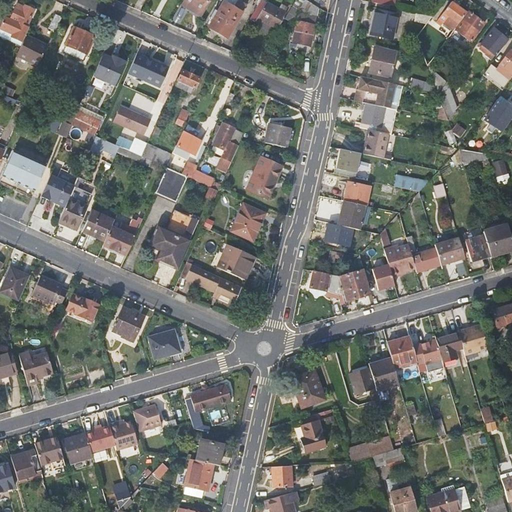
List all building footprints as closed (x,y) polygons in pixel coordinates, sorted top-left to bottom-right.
[(184,0),(182,3),(202,14),(209,0),(184,0)] [(228,37),(242,12),(223,0),(217,10),(214,9),(210,17),(213,18),(208,26),(228,37)] [(266,1),(263,0),(260,0),(250,18),(255,21),(258,18),(276,29),(286,12),(285,11),(288,6),(281,3),(279,7),(267,0),(266,1)] [(295,0),(292,6),(299,10),(304,0),(295,0)] [(317,13),(319,6),(307,0),(304,0),(299,10),(317,13)] [(443,22),(453,29),(466,12),(459,7),(453,3),(452,1),(444,12),(448,15),(443,22)] [(35,9),(25,5),(23,10),(16,6),(12,14),(7,12),(0,28),(13,34),(12,37),(23,42),(30,27),(27,25),(35,9)] [(370,34),(392,39),(398,13),(376,8),(370,34)] [(315,24),(317,13),(299,10),(297,20),(315,24)] [(485,23),(469,11),(455,29),(471,41),(485,23)] [(49,28),(56,30),(63,17),(55,13),(49,28)] [(414,21),(422,29),(422,28),(426,23),(417,13),(414,21)] [(270,38),(276,29),(258,18),(255,21),(252,28),(270,38)] [(311,44),(315,24),(297,20),(293,40),(311,44)] [(95,36),(74,26),(66,45),(67,45),(86,53),(87,54),(95,36)] [(507,40),(492,28),(479,45),(494,56),(507,40)] [(430,43),(421,32),(417,37),(422,51),(430,43)] [(40,43),(26,37),(17,56),(39,65),(48,44),(41,41),(40,43)] [(67,45),(64,52),(83,60),(86,53),(67,45)] [(368,72),(390,77),(395,51),(374,47),(368,72)] [(482,74),(503,89),(511,77),(511,50),(510,49),(495,68),(490,64),(482,74)] [(169,67),(137,52),(128,73),(160,87),(169,67)] [(116,85),(126,61),(113,55),(112,58),(108,56),(103,54),(94,75),(116,85)] [(446,81),(433,69),(434,67),(427,64),(427,65),(434,82),(438,92),(446,81)] [(200,77),(183,70),(175,86),(192,93),(194,88),(195,88),(200,77)] [(380,80),(361,76),(358,89),(364,90),(362,101),(366,102),(386,106),(392,107),(393,104),(397,84),(380,80)] [(411,78),(409,87),(438,93),(438,92),(434,82),(411,78)] [(456,107),(446,81),(438,92),(438,93),(443,107),(446,116),(456,107)] [(50,89),(39,84),(36,93),(46,98),(50,89)] [(402,85),(397,84),(393,104),(398,105),(402,85)] [(355,100),(362,101),(364,90),(358,89),(355,100)] [(490,124),(495,128),(500,131),(511,115),(511,110),(497,100),(483,119),(490,124)] [(366,102),(360,127),(370,129),(380,131),(389,133),(391,134),(397,109),(392,107),(386,106),(366,102)] [(74,103),(65,121),(72,124),(81,106),(74,103)] [(81,107),(79,111),(103,122),(105,117),(81,107)] [(446,116),(443,107),(437,108),(437,117),(448,119),(446,116)] [(176,124),(183,127),(186,121),(190,112),(182,109),(176,124)] [(103,122),(79,111),(74,124),(97,134),(103,122)] [(58,118),(49,114),(43,125),(53,129),(58,118)] [(72,124),(65,121),(63,121),(58,132),(67,136),(72,124)] [(200,127),(186,121),(183,127),(173,151),(189,158),(191,152),(195,154),(202,140),(195,137),(200,127)] [(291,127),(269,123),(265,142),(287,147),(291,127)] [(491,133),(495,128),(490,124),(486,129),(491,133)] [(125,125),(122,131),(147,142),(149,137),(125,125)] [(454,132),(461,136),(465,130),(458,125),(454,132)] [(162,128),(156,126),(152,134),(158,136),(162,128)] [(88,142),(92,134),(83,129),(79,138),(88,142)] [(231,134),(220,129),(213,144),(224,149),(216,167),(226,171),(230,161),(231,161),(238,145),(237,145),(228,141),(231,134)] [(363,150),(363,153),(383,158),(389,133),(380,131),(370,129),(366,150),(363,150)] [(456,142),(451,130),(445,132),(449,144),(456,142)] [(147,142),(122,131),(116,143),(142,155),(147,142)] [(231,134),(228,141),(237,145),(240,137),(231,134)] [(103,151),(115,156),(119,146),(97,136),(92,146),(103,151)] [(171,154),(148,144),(142,156),(166,167),(171,154)] [(103,151),(92,146),(90,151),(101,155),(103,151)] [(340,148),(334,173),(355,177),(361,153),(340,148)] [(463,164),(488,157),(487,154),(486,153),(459,148),(463,164)] [(46,164),(14,150),(0,180),(0,181),(32,196),(46,164)] [(282,166),(261,157),(247,189),(265,197),(273,181),(275,182),(282,166)] [(496,176),(507,173),(504,160),(493,162),(496,176)] [(197,165),(188,161),(183,174),(187,176),(192,178),(195,169),(197,165)] [(358,173),(370,175),(372,162),(359,161),(358,173)] [(176,201),(187,176),(183,174),(166,167),(155,192),(176,201)] [(215,178),(195,169),(192,178),(210,186),(212,187),(214,181),(215,178)] [(52,171),(41,196),(65,206),(72,191),(63,187),(67,178),(52,171)] [(397,173),(394,185),(419,190),(429,181),(397,173)] [(431,192),(444,188),(442,179),(429,183),(431,192)] [(221,184),(214,181),(212,187),(219,190),(221,184)] [(348,181),(344,200),(366,205),(371,186),(348,181)] [(205,196),(214,200),(219,190),(212,187),(210,186),(205,196)] [(394,187),(389,210),(397,211),(402,188),(394,187)] [(90,197),(73,189),(72,191),(65,206),(58,222),(76,230),(90,197)] [(427,210),(435,208),(432,198),(424,200),(427,210)] [(343,200),(338,224),(353,227),(364,230),(370,206),(366,205),(344,200),(343,200)] [(266,213),(244,203),(231,230),(251,239),(256,229),(259,229),(266,213)] [(95,232),(107,237),(112,225),(114,220),(91,209),(82,230),(93,236),(95,232)] [(197,219),(176,210),(167,230),(158,226),(151,242),(161,247),(156,259),(178,269),(191,241),(188,239),(197,219)] [(386,223),(388,224),(392,220),(399,212),(397,211),(389,210),(386,223)] [(207,218),(203,226),(210,230),(215,222),(207,218)] [(129,233),(112,225),(107,237),(104,245),(127,255),(141,223),(135,220),(129,233)] [(338,224),(328,222),(324,241),(350,246),(353,227),(338,224)] [(490,256),(511,249),(511,240),(507,223),(482,230),(484,234),(490,256)] [(384,228),(379,233),(381,239),(383,245),(389,244),(384,228)] [(369,239),(373,240),(379,233),(370,231),(369,239)] [(471,262),(490,256),(484,234),(465,240),(471,262)] [(417,273),(440,266),(435,247),(418,252),(417,250),(415,250),(411,236),(407,238),(408,244),(416,269),(417,273)] [(440,266),(465,258),(458,236),(434,244),(435,247),(440,266)] [(255,256),(227,244),(217,267),(245,279),(255,256)] [(400,273),(416,269),(408,244),(393,248),(393,247),(384,249),(388,263),(388,265),(392,278),(401,276),(400,273)] [(328,261),(335,262),(336,257),(351,260),(352,254),(330,250),(328,261)] [(345,300),(371,293),(364,269),(359,254),(356,257),(358,262),(354,263),(356,272),(339,276),(344,294),(338,296),(341,305),(347,304),(345,300)] [(234,305),(242,286),(187,261),(181,275),(219,293),(217,298),(234,305)] [(392,278),(388,265),(372,270),(378,289),(394,284),(392,278)] [(20,271),(11,267),(0,290),(0,291),(19,299),(28,279),(18,274),(20,271)] [(339,276),(313,270),(309,287),(338,293),(334,281),(339,276)] [(56,303),(62,288),(63,286),(40,276),(32,294),(55,305),(56,303)] [(69,291),(62,288),(56,303),(62,305),(69,291)] [(66,309),(83,317),(92,321),(99,305),(84,298),(84,299),(73,294),(66,309)] [(496,325),(511,320),(511,303),(491,309),(496,325)] [(145,316),(123,307),(112,331),(134,340),(145,316)] [(82,321),(83,317),(66,309),(64,313),(82,321)] [(18,325),(13,323),(10,330),(15,332),(18,325)] [(464,355),(487,349),(480,324),(457,331),(458,332),(464,355)] [(58,327),(54,325),(49,335),(55,335),(58,327)] [(174,330),(148,337),(155,359),(180,351),(174,330)] [(458,332),(435,339),(442,360),(442,362),(464,355),(458,332)] [(394,368),(417,361),(412,345),(409,335),(387,342),(391,357),(394,368)] [(427,365),(442,360),(435,339),(420,343),(420,342),(412,345),(417,361),(418,365),(426,363),(427,365)] [(53,373),(46,352),(31,357),(29,351),(19,354),(28,385),(38,382),(37,377),(53,373)] [(0,378),(18,373),(12,352),(0,355),(0,378)] [(386,388),(399,385),(394,368),(391,357),(383,359),(384,362),(369,367),(375,387),(376,389),(376,391),(378,398),(380,405),(390,403),(386,388)] [(354,393),(375,387),(369,367),(349,373),(354,393)] [(296,390),(302,408),(325,399),(314,370),(301,374),(300,371),(289,374),(289,377),(293,391),(296,390)] [(192,398),(186,400),(192,420),(194,429),(210,432),(211,427),(203,425),(198,411),(231,402),(226,385),(191,395),(192,398)] [(378,398),(376,391),(370,392),(372,400),(378,398)] [(380,405),(378,398),(372,400),(370,401),(374,417),(383,415),(380,405)] [(139,430),(161,423),(155,403),(134,409),(139,430)] [(406,407),(408,416),(416,414),(413,404),(406,407)] [(480,409),(484,423),(493,420),(489,406),(480,409)] [(438,437),(446,434),(441,418),(434,420),(438,437)] [(326,447),(318,420),(301,425),(304,437),(300,438),(304,452),(326,447)] [(123,421),(109,425),(115,444),(116,451),(137,444),(131,422),(124,424),(123,421)] [(109,425),(85,433),(90,451),(115,444),(109,425)] [(509,442),(511,441),(511,434),(511,431),(499,435),(503,450),(511,448),(509,442)] [(86,459),(92,457),(90,451),(85,433),(64,440),(71,463),(86,459)] [(389,435),(369,441),(373,456),(394,450),(389,435)] [(57,437),(33,444),(35,449),(39,464),(63,458),(57,437)] [(199,438),(195,459),(210,463),(218,464),(222,443),(199,438)] [(373,456),(369,441),(347,448),(352,462),(373,456)] [(404,457),(401,447),(394,450),(373,456),(376,466),(404,457)] [(35,449),(11,456),(19,483),(35,479),(35,475),(42,473),(39,464),(35,449)] [(204,488),(210,463),(195,459),(190,458),(185,484),(204,488)] [(88,466),(86,459),(71,463),(74,471),(88,466)] [(159,479),(169,469),(163,463),(153,473),(159,479)] [(7,464),(0,466),(0,493),(15,489),(7,464)] [(293,486),(292,465),(272,466),(273,487),(293,486)] [(507,501),(511,499),(511,471),(499,475),(507,501)] [(314,486),(329,481),(327,474),(312,478),(314,486)] [(395,477),(386,480),(395,511),(414,511),(417,511),(409,486),(398,489),(395,477)] [(469,485),(455,489),(459,501),(473,497),(469,485)] [(456,511),(461,510),(459,501),(455,489),(455,488),(427,497),(430,511),(456,511)] [(112,504),(114,511),(115,511),(117,510),(130,497),(128,490),(115,494),(118,502),(112,504)] [(269,509),(269,511),(295,511),(292,501),(298,500),(295,491),(264,500),(267,509),(269,509)] [(493,504),(488,506),(489,511),(506,511),(504,503),(493,506),(493,504)]
